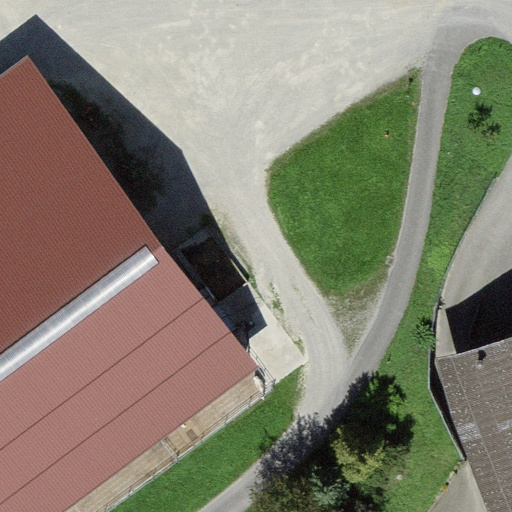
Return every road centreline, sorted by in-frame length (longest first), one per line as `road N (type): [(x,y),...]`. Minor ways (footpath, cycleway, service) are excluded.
road 1 (track): [(498,0),(456,18),(418,241),(389,327),(350,397),(291,467),(234,511)]
road 2 (track): [(329,0),(456,18)]
